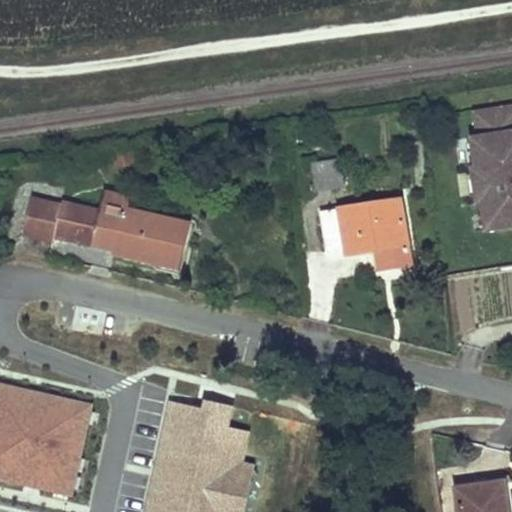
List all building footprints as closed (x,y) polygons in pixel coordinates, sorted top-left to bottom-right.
[(511,109),(479,114),(483,138),(511,133),(511,109)] [(511,133),(483,138),(475,139),(479,167),(476,168),(481,203),(484,203),(488,230),(511,226),(511,133)] [(340,160),(313,164),(317,190),(344,186),(340,160)] [(26,236),(55,242),(63,204),(67,189),(39,182),(26,236)] [(104,213),(96,247),(117,252),(116,256),(182,271),(192,226),(129,212),(132,200),(108,195),(104,213)] [(401,200),(319,211),(326,252),(338,250),(346,249),(383,243),(389,275),(412,271),(401,200)] [(104,213),(63,204),(55,242),(95,251),(96,247),(104,213)] [(383,243),(346,249),(348,257),(375,253),(379,275),(389,275),(383,243)] [(0,386),(0,404),(37,413),(41,396),(0,386)] [(42,477),(39,489),(70,496),(90,406),(41,396),(37,413),(0,404),(0,470),(25,476),(25,473),(42,477)] [(155,484),(148,511),(232,511),(242,468),(250,434),(229,429),(234,408),(209,402),(207,411),(176,404),(158,484),(155,484)] [(246,511),(256,471),(242,468),(232,511),(246,511)] [(25,476),(0,470),(0,480),(39,489),(42,477),(25,473),(25,476)] [(456,488),(459,511),(507,511),(504,490),(478,494),(476,485),(467,487),(456,488)]
